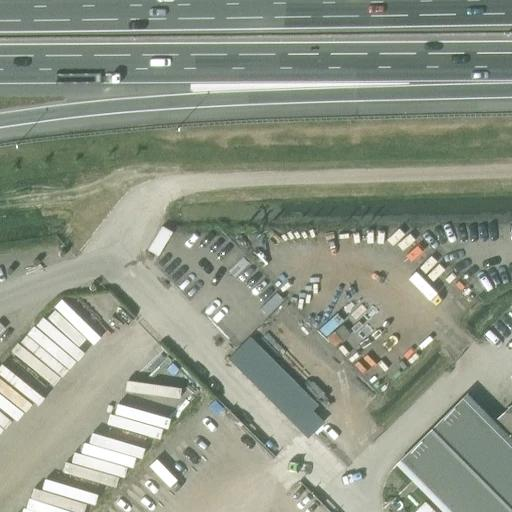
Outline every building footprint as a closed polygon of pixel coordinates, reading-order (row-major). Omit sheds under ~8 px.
[(228,359),(239,371),(261,349),(250,337),(228,359)] [(273,360),(261,349),(239,371),(251,382),(273,360)] [(284,371),(273,360),(251,382),(262,393),(284,371)] [(295,382),(284,371),(262,393),(273,405),(295,382)] [(307,394),(295,382),(273,405),(285,416),(307,394)] [(319,405),(307,394),(285,416),(297,428),(313,411),(319,405)] [(511,511),(511,405),(495,422),(467,394),(395,465),(441,511),(511,511)] [(324,422),(313,411),(297,428),(308,438),(324,422)]
